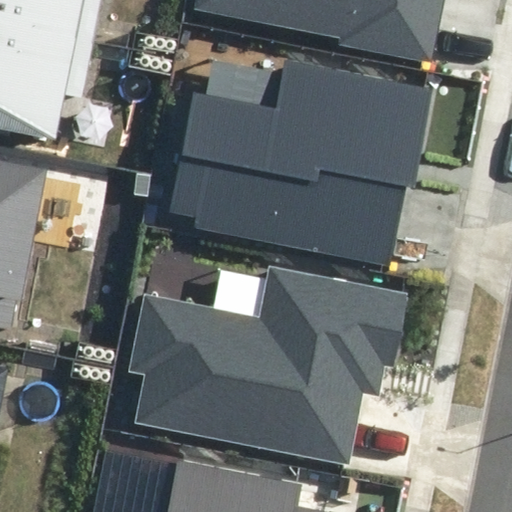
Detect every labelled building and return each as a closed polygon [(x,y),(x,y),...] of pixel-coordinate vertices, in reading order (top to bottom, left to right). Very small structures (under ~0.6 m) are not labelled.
[(0,0),(0,20),(91,39),(98,0),(0,0)] [(197,0),(196,7),(343,35),(341,45),(433,63),(445,0),(197,0)] [(64,88),(80,91),(91,39),(0,20),(0,133),(11,136),(12,129),(54,137),(64,88)] [(413,185),(432,88),(285,59),(276,107),(192,91),(169,213),(193,217),(191,227),(389,265),(405,183),(413,185)] [(20,300),(46,170),(0,161),(0,326),(11,328),(17,299),(20,300)] [(395,366),(409,294),(269,267),(259,317),(144,294),(129,372),(144,375),(135,421),(349,463),(363,392),(378,394),(384,364),(395,366)] [(331,511),(298,505),(302,485),(179,460),(168,511),(331,511)]
